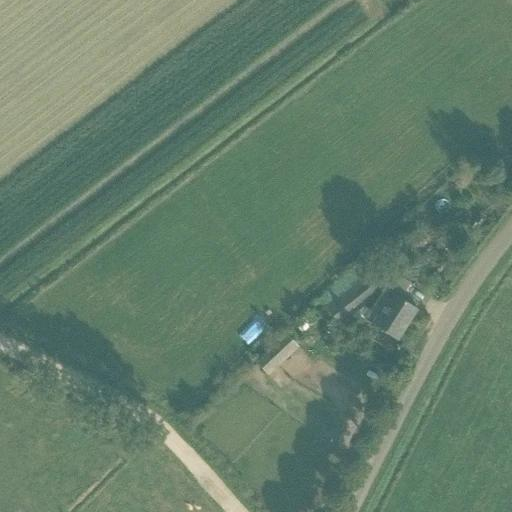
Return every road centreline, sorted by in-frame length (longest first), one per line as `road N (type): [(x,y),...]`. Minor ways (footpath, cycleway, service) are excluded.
road 1 (unclassified): [(346,511),(436,335),(511,228)]
road 2 (track): [(0,346),(156,425),(234,511)]
